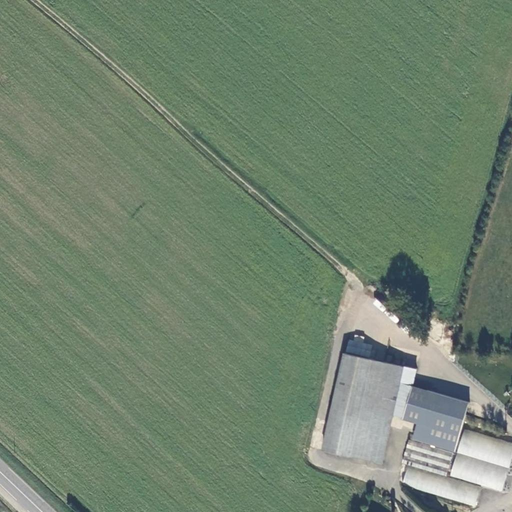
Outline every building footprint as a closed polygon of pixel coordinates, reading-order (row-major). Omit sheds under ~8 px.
[(414,387),(418,369),(347,352),(324,450),(383,464),(394,418),(406,420),(414,387)] [(465,430),(471,403),(414,387),(406,420),(421,424),(417,441),(460,451),(465,430)] [(511,442),(465,430),(460,451),(511,464),(511,442)] [(454,476),(460,451),(417,441),(409,439),(403,464),(409,466),(454,476)] [(511,469),(511,464),(460,451),(454,476),(507,490),(511,469)] [(482,487),(409,466),(403,486),(476,507),(482,487)]
